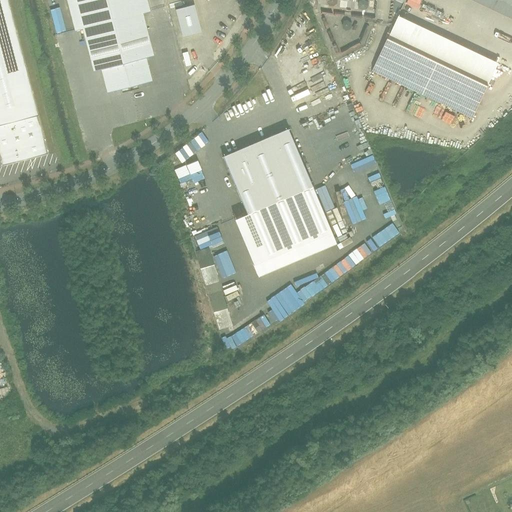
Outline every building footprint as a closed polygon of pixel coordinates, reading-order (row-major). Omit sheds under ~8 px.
[(46,152),(6,0),(0,0),(0,152),(3,163),(46,152)] [(145,0),(65,0),(73,30),(80,28),(92,71),(101,69),(107,92),(150,81),(144,55),(152,53),(142,13),(148,11),(145,0)] [(408,0),(406,4),(418,9),(421,0),(408,0)] [(499,65),(400,19),(376,69),(475,116),(499,65)] [(288,134),(225,160),(247,212),(238,216),(263,274),(334,245),(288,134)] [(377,169),(367,173),(369,181),(380,177),(377,169)] [(373,191),(379,205),(390,200),(384,187),(373,191)] [(372,237),(379,247),(403,230),(396,220),(372,237)] [(218,228),(195,234),(199,252),(197,252),(212,311),(225,308),(210,246),(222,243),(218,228)] [(217,257),(223,279),(232,277),(226,254),(217,257)] [(291,285),(266,300),(272,310),(268,312),(274,321),(341,281),(333,268),(295,291),(291,285)]
